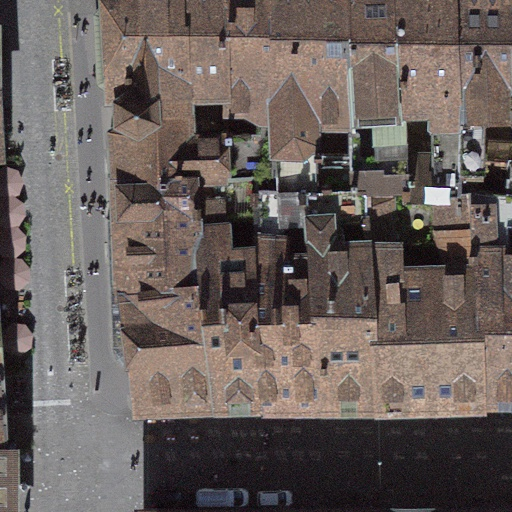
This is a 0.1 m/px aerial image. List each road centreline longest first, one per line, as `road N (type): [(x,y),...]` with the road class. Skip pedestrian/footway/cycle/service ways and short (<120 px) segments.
road 1 (residential): [(46,466),(26,0)]
road 2 (residential): [(46,466),(511,457)]
